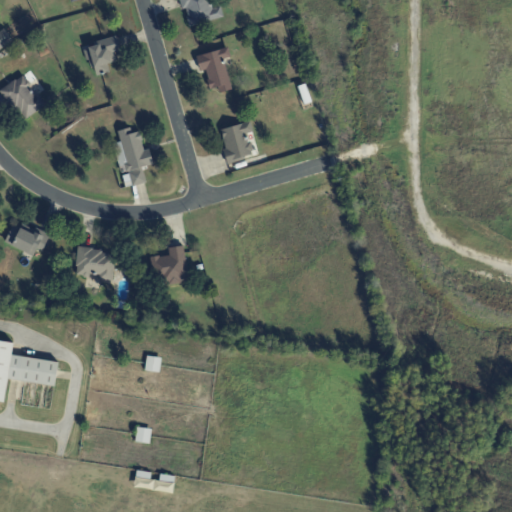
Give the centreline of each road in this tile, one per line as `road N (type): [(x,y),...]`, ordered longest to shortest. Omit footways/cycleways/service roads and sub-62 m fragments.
road 1 (residential): [(0,157),(64,202),(129,215),(173,210),(337,162)]
road 2 (residential): [(143,0),(203,201)]
